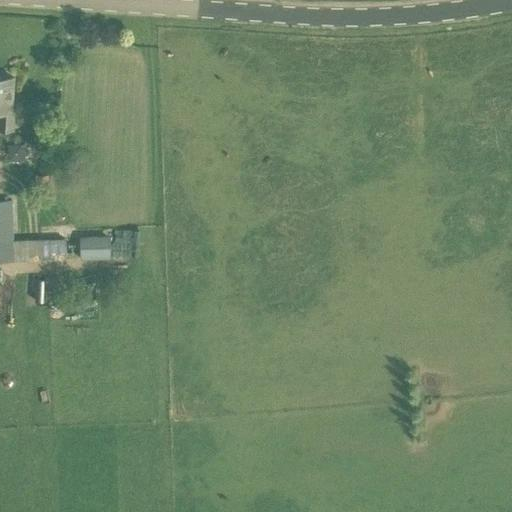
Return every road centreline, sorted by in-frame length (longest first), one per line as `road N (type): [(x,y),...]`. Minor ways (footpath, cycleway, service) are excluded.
road 1 (tertiary): [(240,14),(343,18),(511,1)]
road 2 (tertiary): [(240,14),(41,0)]
